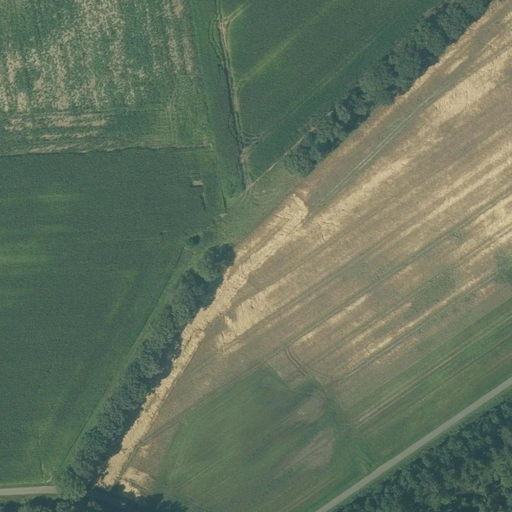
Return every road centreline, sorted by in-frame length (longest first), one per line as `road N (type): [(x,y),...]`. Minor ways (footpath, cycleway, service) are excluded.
road 1 (unclassified): [(321,511),(511,381)]
road 2 (unclassified): [(0,492),(63,489),(132,511)]
